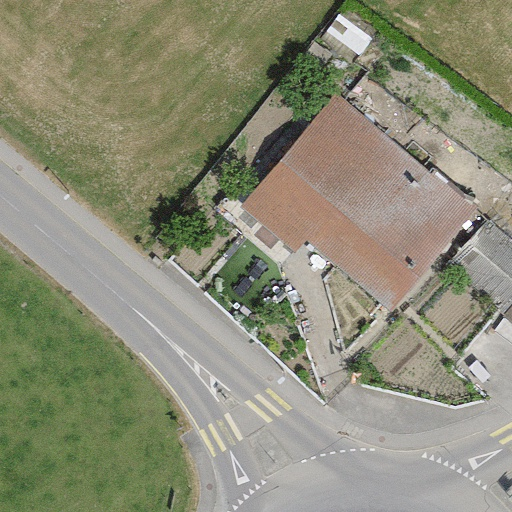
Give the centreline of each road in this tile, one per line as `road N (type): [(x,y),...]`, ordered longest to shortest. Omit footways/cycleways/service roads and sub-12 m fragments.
road 1 (residential): [(0,196),(158,329),(326,494)]
road 2 (secondary): [(461,511),(394,485),(326,494)]
